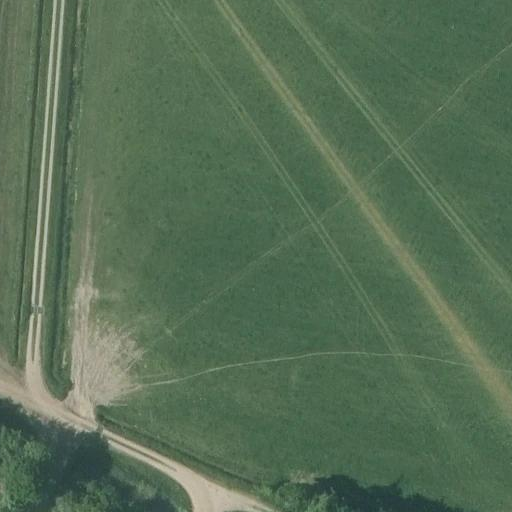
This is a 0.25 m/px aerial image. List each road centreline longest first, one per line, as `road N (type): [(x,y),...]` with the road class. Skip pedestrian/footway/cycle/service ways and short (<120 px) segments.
road 1 (track): [(57,0),(30,361),(41,413)]
road 2 (track): [(72,426),(259,511)]
